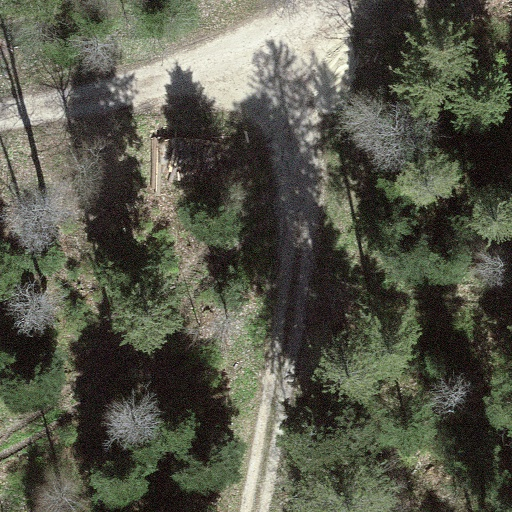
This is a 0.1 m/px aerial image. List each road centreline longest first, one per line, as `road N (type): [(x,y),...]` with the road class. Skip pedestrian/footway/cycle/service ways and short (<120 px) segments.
road 1 (track): [(280,43),(302,184),(255,511)]
road 2 (track): [(0,117),(143,91),(280,43),(336,0)]
